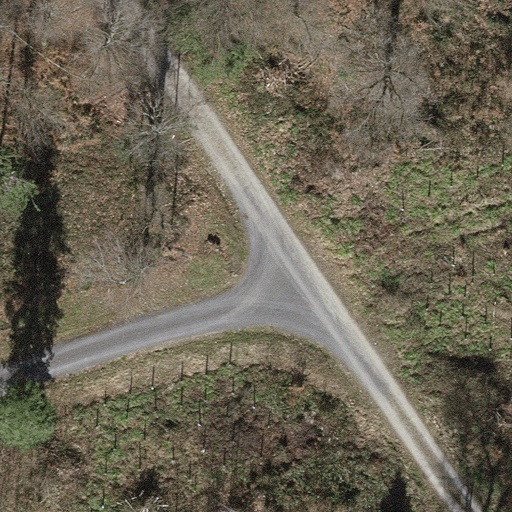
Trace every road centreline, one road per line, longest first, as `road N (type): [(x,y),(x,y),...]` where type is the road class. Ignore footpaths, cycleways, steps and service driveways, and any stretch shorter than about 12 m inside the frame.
road 1 (track): [(114,0),(325,304),(449,511)]
road 2 (track): [(325,304),(0,396)]
